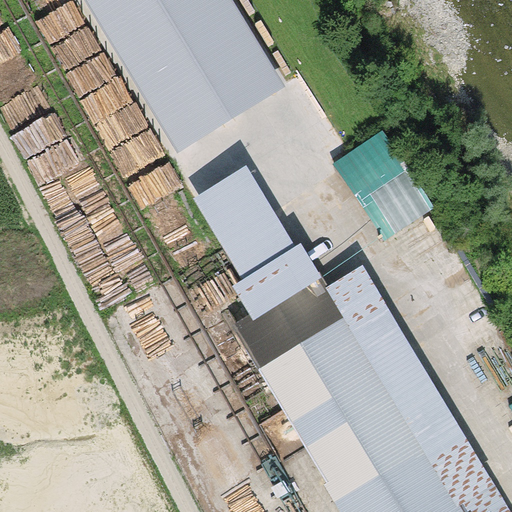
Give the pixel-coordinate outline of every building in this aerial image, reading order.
[(90,0),(100,15),(125,0),(90,0)] [(327,137),(331,154),(345,151),(341,133),(327,137)] [(394,137),(338,165),(380,249),(436,221),(394,137)] [(448,251),(416,266),(426,285),(457,270),(448,251)] [(443,487),(312,276),(224,330),(336,511),(484,511),(462,475),(443,487)] [(438,352),(493,320),(481,299),(426,331),(438,352)]
